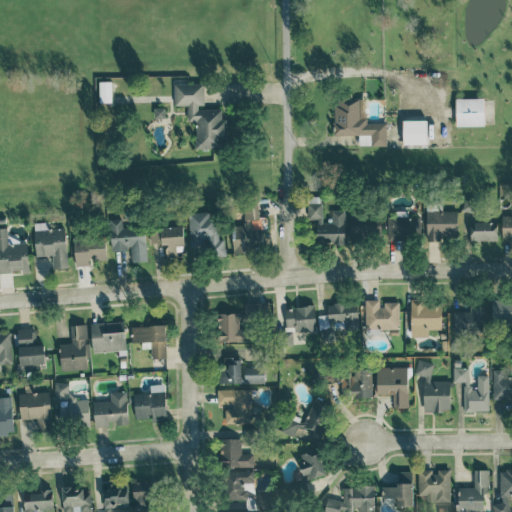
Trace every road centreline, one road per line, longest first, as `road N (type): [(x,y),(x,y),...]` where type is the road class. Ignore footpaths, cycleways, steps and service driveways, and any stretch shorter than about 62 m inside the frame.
road 1 (residential): [(0,301),(341,271),(511,268)]
road 2 (residential): [(289,276),(283,0)]
road 3 (residential): [(188,286),(191,511)]
road 4 (residential): [(0,462),(190,447)]
road 5 (residential): [(363,440),(511,440)]
